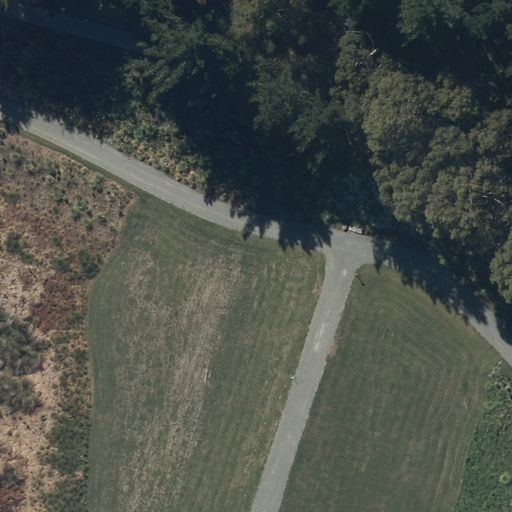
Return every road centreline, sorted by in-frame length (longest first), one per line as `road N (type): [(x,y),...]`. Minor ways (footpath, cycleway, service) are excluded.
road 1 (residential): [(0,16),(291,77),(511,295)]
road 2 (track): [(264,511),(350,242)]
